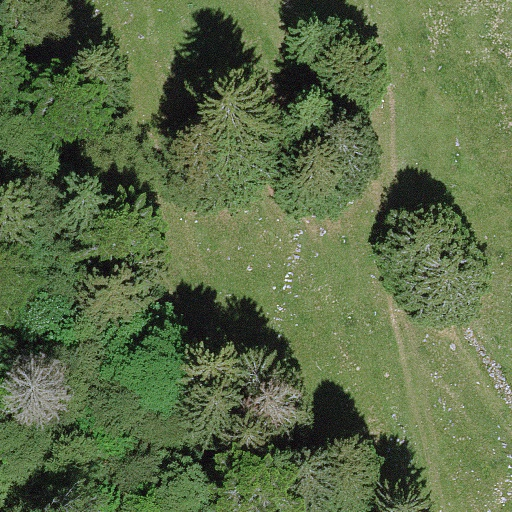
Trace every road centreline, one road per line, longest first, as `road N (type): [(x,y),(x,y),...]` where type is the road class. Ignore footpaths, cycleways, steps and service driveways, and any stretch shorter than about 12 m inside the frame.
road 1 (track): [(378,0),(378,199),(431,511)]
road 2 (track): [(511,425),(378,199)]
